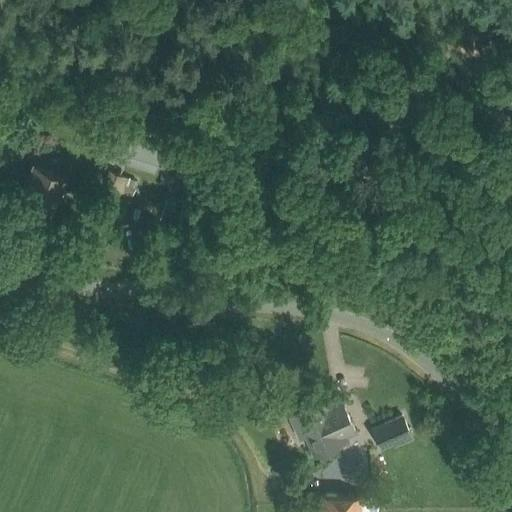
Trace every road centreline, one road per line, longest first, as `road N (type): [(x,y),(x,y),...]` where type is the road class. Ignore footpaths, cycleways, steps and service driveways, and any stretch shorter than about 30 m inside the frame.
road 1 (unclassified): [(511,442),(413,348),(368,325),(313,310),(0,274)]
road 2 (track): [(0,319),(191,397),(227,424),(257,466),(287,480)]
